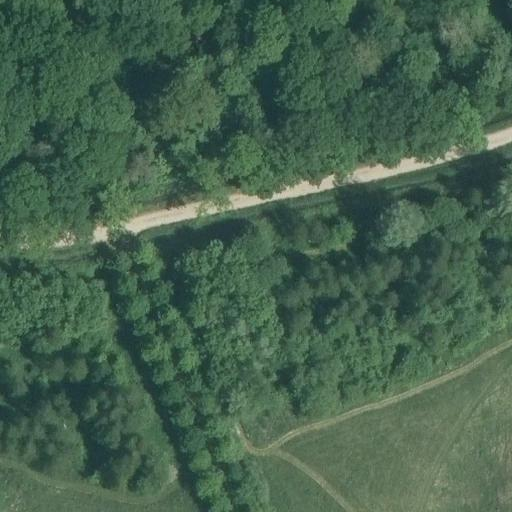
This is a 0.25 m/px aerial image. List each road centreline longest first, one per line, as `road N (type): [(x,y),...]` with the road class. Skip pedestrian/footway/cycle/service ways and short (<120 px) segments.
road 1 (track): [(511,136),(113,228),(43,241),(0,237)]
road 2 (track): [(113,228),(232,511)]
